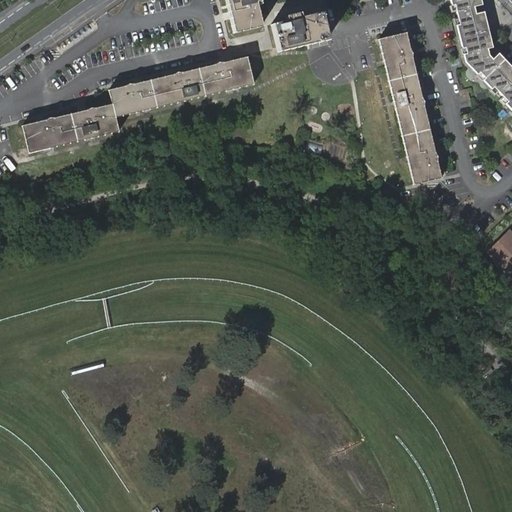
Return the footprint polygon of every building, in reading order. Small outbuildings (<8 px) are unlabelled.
[(223,0),(232,32),(259,25),(255,9),(263,6),(261,0),(223,0)] [(492,57),(491,50),(496,49),(487,13),(479,15),(477,8),(485,6),(484,0),(452,0),(454,6),(458,5),(463,26),(459,27),(465,50),(468,49),(470,55),(467,55),(468,63),(480,76),(481,75),(483,73),(489,79),(486,81),(495,90),(497,87),(511,102),(509,105),(511,108),(511,65),(502,55),(496,61),(492,57)] [(291,19),(276,23),(282,50),(329,39),(324,12),(301,17),(300,13),(291,14),(291,19)] [(415,186),(443,180),(409,34),(379,41),(415,186)] [(248,57),(110,90),(112,102),(21,124),(28,152),(118,130),(116,119),(254,85),(248,57)] [(511,235),(508,232),(490,250),(511,272),(511,235)]
